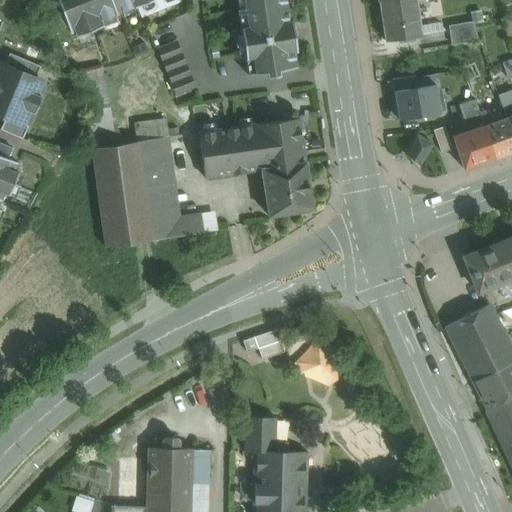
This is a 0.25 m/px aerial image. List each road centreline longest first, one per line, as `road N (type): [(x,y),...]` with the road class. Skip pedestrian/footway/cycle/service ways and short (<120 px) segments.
road 1 (tertiary): [(373,239),(135,352),(70,394),(0,459)]
road 2 (tertiary): [(373,239),(482,511)]
road 3 (tertiary): [(373,239),(330,0)]
road 4 (tertiary): [(511,186),(373,239)]
